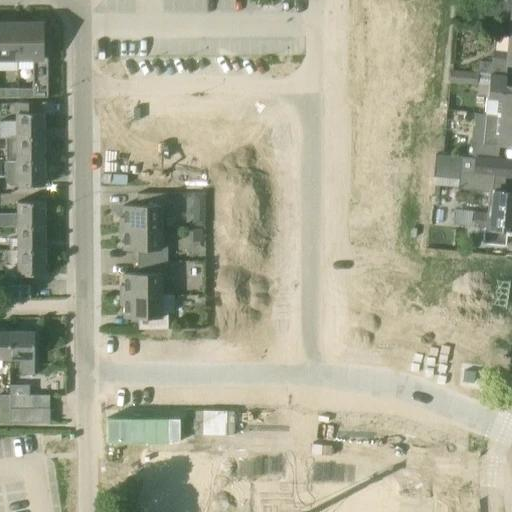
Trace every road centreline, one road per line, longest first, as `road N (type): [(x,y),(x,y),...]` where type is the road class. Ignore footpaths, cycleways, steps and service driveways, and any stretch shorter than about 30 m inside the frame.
road 1 (residential): [(312,86),(315,462)]
road 2 (residential): [(80,87),(312,86)]
road 3 (residential): [(315,462),(84,461)]
road 4 (residential): [(83,309),(80,87)]
road 5 (residential): [(315,462),(511,475)]
road 6 (residential): [(84,461),(83,309)]
